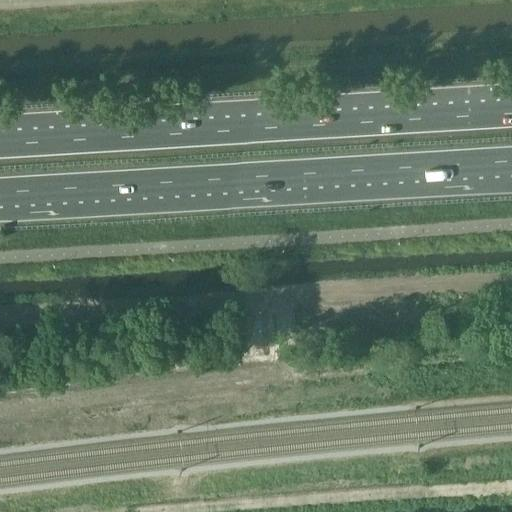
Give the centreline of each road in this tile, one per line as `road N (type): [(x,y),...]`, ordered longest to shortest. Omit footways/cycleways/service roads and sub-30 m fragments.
road 1 (motorway): [(511,114),(0,145)]
road 2 (track): [(0,310),(511,279)]
road 3 (motorway): [(0,192),(511,161)]
road 4 (track): [(511,486),(205,511)]
